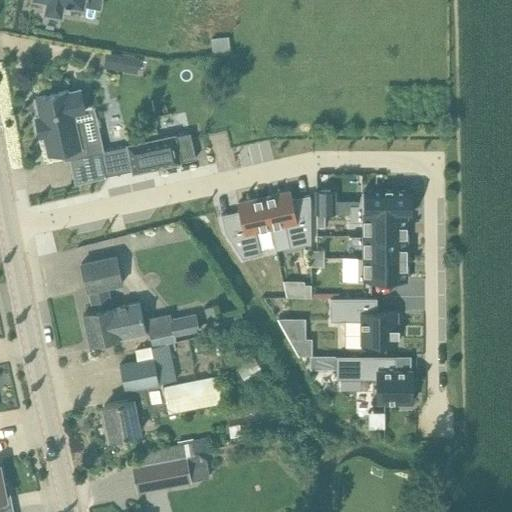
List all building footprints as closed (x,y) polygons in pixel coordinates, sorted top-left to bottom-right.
[(46,0),(44,11),(62,15),(64,3),(65,3),(65,5),(70,6),(70,4),(83,6),(84,0),(46,0)] [(210,38),(212,53),(230,52),(228,36),(210,38)] [(103,67),(137,73),(140,58),(106,52),(103,67)] [(64,161),(90,155),(83,121),(75,123),(73,114),(85,112),(80,89),(68,92),(68,90),(36,97),(40,116),(36,117),(40,136),(44,135),(48,154),(62,151),(64,161)] [(241,132),(242,106),(219,105),(218,131),(241,132)] [(126,146),(100,152),(105,175),(124,171),(131,170),(132,173),(182,164),(181,161),(195,158),(189,132),(176,135),(175,134),(126,144),(126,146)] [(358,205),(350,205),(350,213),(407,213),(407,214),(412,214),(412,190),(392,190),(392,189),(385,189),(385,190),(364,190),(364,191),(362,191),(358,205)] [(317,190),(317,213),(325,213),(334,213),(334,190),(317,190)] [(272,195),(264,197),(271,227),(276,251),(290,248),(311,243),(310,199),(310,194),(309,195),(291,199),(290,191),(273,194),(273,193),(272,193),(272,195)] [(240,210),(221,214),(225,230),(243,258),(261,254),(256,231),(271,227),(264,197),(255,198),(255,197),(254,197),(254,199),(238,202),(240,210)] [(325,213),(317,213),(317,227),(325,226),(325,213)] [(407,213),(350,213),(350,221),(364,222),(364,235),(407,235),(407,214),(407,213)] [(364,235),(350,235),(350,244),(364,244),(363,258),(407,258),(407,235),(364,235)] [(119,338),(119,337),(112,308),(111,307),(106,286),(123,283),(117,256),(81,263),(87,290),(89,291),(93,311),(84,313),(90,344),(119,338)] [(363,258),(357,258),(358,280),(407,280),(407,258),(363,258)] [(331,297),(331,321),(345,321),(351,321),(351,330),(345,330),(345,347),(362,347),(362,344),(397,344),(397,312),(397,309),(377,309),(377,297),(331,297)] [(112,308),(119,337),(146,331),(140,302),(112,308)] [(219,326),(242,321),(240,312),(217,317),(214,305),(205,307),(210,332),(219,330),(219,326)] [(200,330),(196,314),(172,319),(175,335),(200,330)] [(306,339),(289,339),(299,355),(310,355),(312,355),(312,339),(306,339)] [(124,440),(123,436),(139,432),(134,408),(148,405),(149,412),(168,409),(163,385),(162,382),(175,380),(168,343),(136,350),(138,361),(120,365),(125,390),(126,390),(128,400),(104,405),(108,422),(104,423),(108,443),(124,440)] [(310,355),(310,369),(336,369),(336,378),(377,378),(377,401),(413,401),(412,370),(396,370),(396,356),(336,356),(312,355),(310,355)] [(237,368),(248,385),(264,374),(254,358),(237,368)] [(168,409),(169,413),(223,401),(218,374),(163,385),(168,409)] [(140,466),(200,455),(195,452),(192,442),(136,452),(140,466)] [(200,455),(140,466),(132,467),(137,491),(191,480),(210,477),(206,459),(200,455)] [(0,499),(6,498),(6,495),(8,495),(10,492),(8,485),(6,483),(3,484),(0,466),(0,499)]
